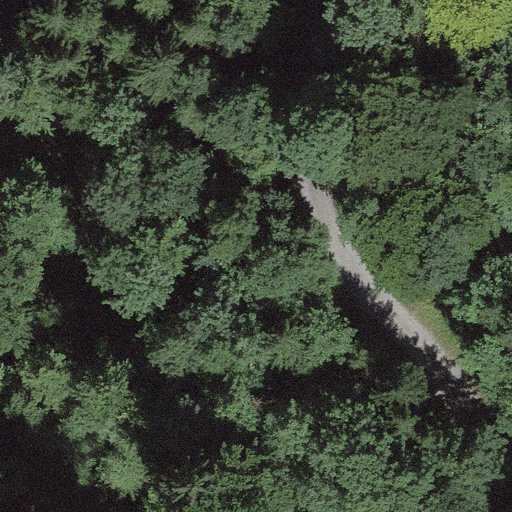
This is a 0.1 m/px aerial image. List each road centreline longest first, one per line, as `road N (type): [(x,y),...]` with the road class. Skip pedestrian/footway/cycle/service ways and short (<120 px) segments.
road 1 (track): [(311,0),(313,219),(417,336),(483,428),(486,511)]
road 2 (track): [(511,241),(417,336)]
